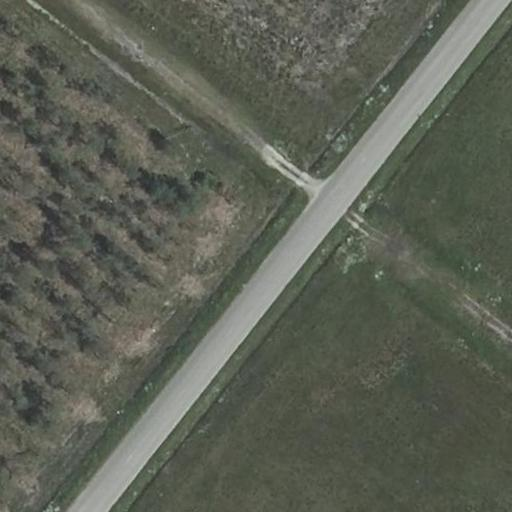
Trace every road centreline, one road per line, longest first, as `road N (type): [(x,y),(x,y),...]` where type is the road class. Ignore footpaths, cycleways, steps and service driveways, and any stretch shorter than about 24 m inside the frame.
road 1 (unclassified): [(89,511),(494,0)]
road 2 (track): [(511,335),(78,0)]
